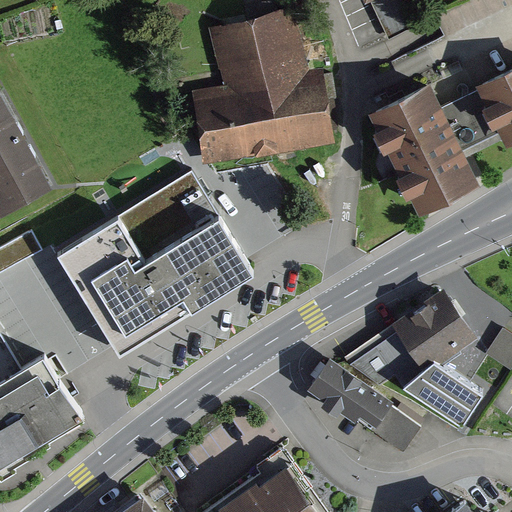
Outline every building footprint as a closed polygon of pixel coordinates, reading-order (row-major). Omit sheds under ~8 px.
[(406,0),(395,0),(379,6),(390,34),(416,24),(406,0)] [(298,9),(216,22),(227,88),(196,93),(207,163),(335,142),(325,78),(310,81),(298,9)] [(511,67),(484,82),(511,136),(511,67)] [(474,178),(424,82),(374,108),(424,203),(474,178)] [(2,97),(0,98),(0,205),(5,214),(53,187),(2,97)] [(145,251),(119,210),(59,247),(121,346),(252,265),(216,208),(145,251)] [(484,341),(451,293),(353,360),(384,382),(406,368),(414,392),(460,425),(479,398),(441,370),(484,341)] [(0,464),(86,416),(46,346),(19,361),(0,327),(0,464)] [(511,368),(511,334),(503,328),(486,353),(511,369),(511,368)] [(424,426),(333,364),(314,392),(404,454),(424,426)] [(285,463),(218,511),(321,511),(295,477),(285,463)] [(159,511),(146,494),(120,511),(159,511)] [(474,511),(465,499),(447,511),(474,511)]
